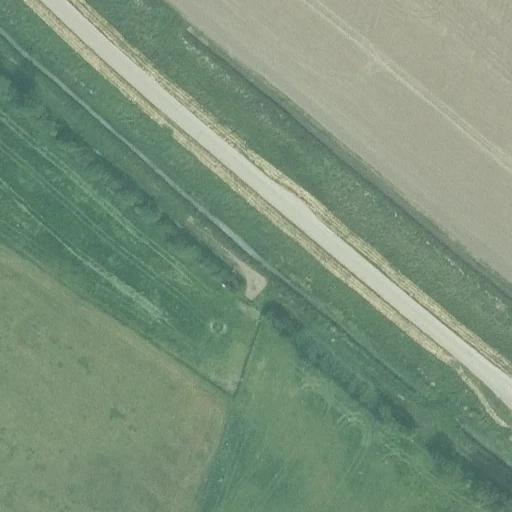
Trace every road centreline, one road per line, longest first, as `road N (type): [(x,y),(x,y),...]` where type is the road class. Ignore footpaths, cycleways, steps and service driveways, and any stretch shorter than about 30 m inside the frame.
road 1 (unclassified): [(511,391),(98,45),(56,0)]
road 2 (track): [(311,226),(260,140),(160,34),(177,3)]
